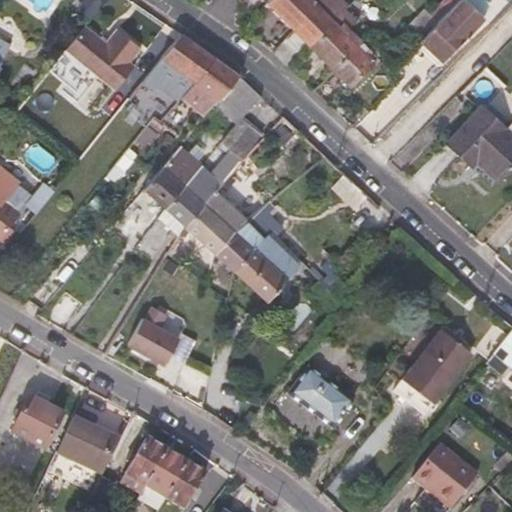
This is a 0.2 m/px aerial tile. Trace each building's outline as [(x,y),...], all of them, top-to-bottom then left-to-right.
[(343,8),(334,0),(318,0),(314,4),(309,0),(266,0),(264,3),(291,30),(269,52),(285,67),(307,45),(331,21),(343,8)] [(441,62),(483,19),(462,0),(458,0),(435,24),(420,39),(441,62)] [(420,39),(435,24),(421,10),(406,26),(420,39)] [(331,71),(359,44),(340,23),(337,27),(331,21),(307,45),(331,71)] [(127,63),(138,48),(114,30),(104,43),(82,27),(63,50),(113,90),(132,67),(127,63)] [(0,29),(0,64),(5,55),(15,38),(0,29)] [(192,83),(212,60),(177,35),(158,58),(192,83)] [(371,71),(379,64),(359,44),(331,71),(347,88),(368,68),(371,71)] [(192,83),(158,58),(151,67),(126,99),(139,111),(150,93),(147,91),(160,75),(185,91),(192,83)] [(216,100),(236,76),(212,60),(192,83),(216,100)] [(240,119),(259,97),(236,76),(216,100),(213,103),(236,123),(240,119)] [(498,178),(511,162),(511,120),(503,129),(479,106),(445,143),(469,165),(476,158),(498,178)] [(175,235),(182,226),(212,190),(258,135),(240,119),(236,123),(220,142),(229,151),(210,173),(200,166),(163,209),(155,219),(175,235)] [(142,179),(157,163),(132,142),(107,171),(118,182),(130,169),(142,179)] [(163,209),(200,166),(178,146),(141,190),(163,209)] [(0,236),(17,216),(2,204),(17,185),(0,170),(0,236)] [(345,172),(331,185),(357,213),(371,200),(345,172)] [(211,252),(245,221),(212,190),(182,226),(211,252)] [(232,270),(260,241),(270,230),(275,236),(281,230),(266,212),(271,207),(267,202),(245,221),(211,252),(232,270)] [(265,301),(297,267),(301,263),(287,246),(275,236),(270,230),(260,241),(232,270),(265,301)] [(325,275),(318,281),(308,290),(331,314),(348,292),(330,272),(333,269),(327,260),(319,267),(325,275)] [(176,338),(155,327),(162,314),(148,306),(141,319),(139,317),(124,343),(160,364),(176,338)] [(511,328),(511,327),(496,347),(493,351),(485,360),(484,362),(502,377),(510,369),(511,370),(511,328)] [(431,403),(470,354),(439,330),(401,380),(431,403)] [(485,360),(493,351),(485,345),(478,354),(485,360)] [(352,402),(307,366),(286,394),(330,429),(352,402)] [(42,451),(60,416),(26,399),(3,444),(34,460),(39,451),(42,451)] [(116,441),(110,439),(71,418),(54,454),(97,477),(116,441)] [(142,488),(161,453),(141,441),(121,475),(142,488)] [(475,475),(438,444),(411,477),(449,508),(475,475)] [(180,511),(201,477),(182,466),(161,453),(142,488),(135,500),(153,511),(180,511)] [(0,499),(3,500),(11,481),(0,476),(0,499)] [(98,508),(111,486),(97,477),(84,501),(98,508)]
